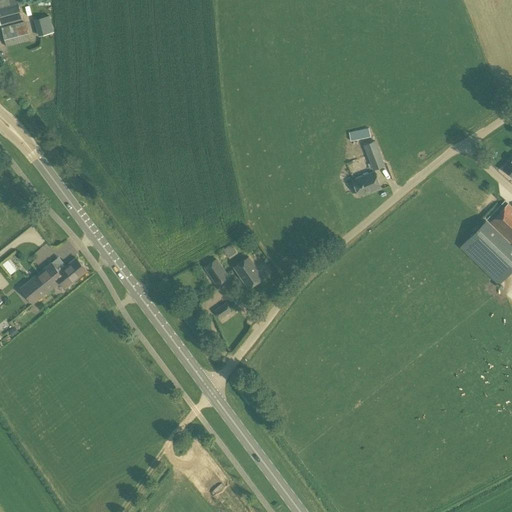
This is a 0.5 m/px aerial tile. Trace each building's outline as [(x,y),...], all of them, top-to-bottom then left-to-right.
[(0,0),(0,24),(0,26),(22,19),(19,6),(25,4),(23,0),(0,0)] [(38,35),(53,32),(51,15),(35,18),(38,35)] [(6,46),(29,39),(24,21),(1,28),(6,46)] [(350,141),(370,137),(369,128),(349,132),(350,141)] [(373,170),(385,166),(375,141),(363,145),(373,170)] [(359,195),(380,187),(374,171),(353,180),(359,195)] [(511,206),(508,203),(491,221),(511,240),(511,206)] [(511,270),(511,256),(480,225),(459,247),(499,285),(511,270)] [(224,248),(230,257),(238,251),(232,243),(224,248)] [(7,261),(7,270),(17,270),(18,253),(8,253),(8,261),(7,261)] [(248,288),(263,278),(248,257),(234,267),(248,288)] [(62,281),(60,282),(65,288),(87,271),(76,258),(59,272),(56,274),(62,281)] [(217,285),(228,277),(216,259),(205,267),(217,285)] [(56,274),(59,272),(52,263),(52,262),(20,288),(33,304),(60,282),(62,281),(56,274)] [(221,319),(232,311),(226,302),(214,310),(221,319)]
